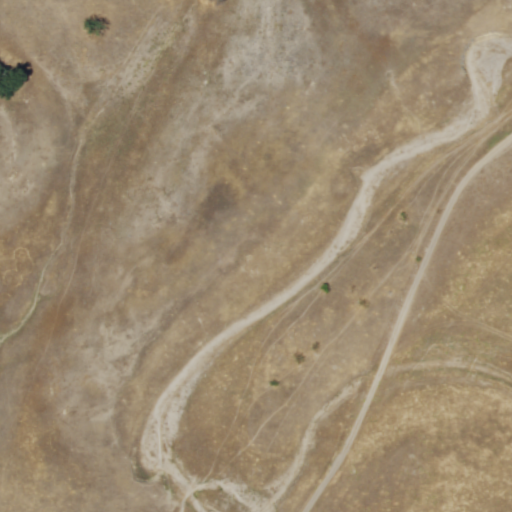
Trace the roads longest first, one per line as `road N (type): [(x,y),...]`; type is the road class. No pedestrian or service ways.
road 1 (residential): [(375,377),(452,199),(485,154),(511,134)]
road 2 (residential): [(300,511),(375,377)]
road 3 (track): [(375,377),(464,380),(511,396)]
